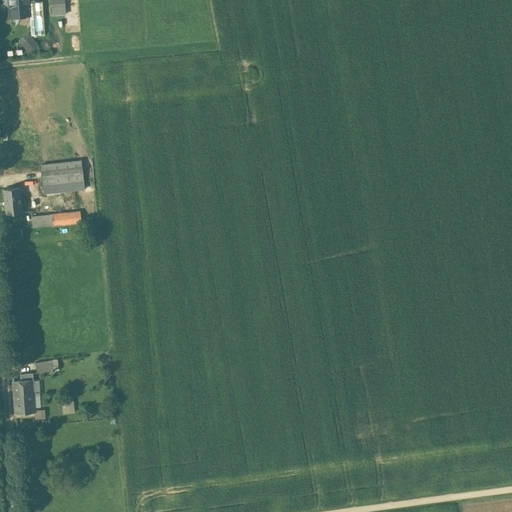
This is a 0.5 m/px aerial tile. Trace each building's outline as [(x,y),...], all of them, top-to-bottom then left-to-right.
[(31,0),(9,0),(10,15),(32,14),(31,0)] [(53,0),(54,14),(68,14),(67,0),(53,0)] [(30,31),(20,39),(30,52),(40,44),(30,31)] [(82,159),(40,164),(44,194),(85,189),(82,159)] [(20,187),(3,189),(5,214),(23,212),(20,187)] [(82,223),(80,211),(31,215),(32,227),(82,223)] [(58,359),(35,361),(36,372),(59,370),(58,359)] [(21,380),(12,380),(14,413),(34,412),(36,412),(36,410),(33,373),(20,373),(21,380)] [(73,400),(61,402),(63,414),(75,412),(73,400)] [(36,412),(34,412),(35,419),(45,418),(45,409),(36,410),(36,412)]
